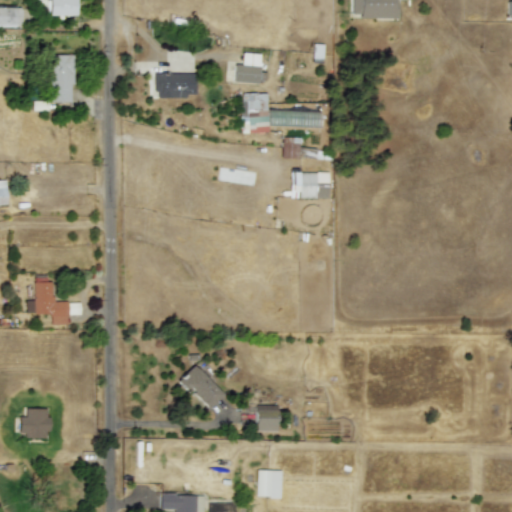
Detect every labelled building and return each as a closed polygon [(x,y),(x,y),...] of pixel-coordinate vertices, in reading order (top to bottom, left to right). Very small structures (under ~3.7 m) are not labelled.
[(74,0),(33,0),(33,1),(45,1),(45,15),(74,15),(74,0)] [(349,0),(349,18),(392,18),(392,0),(349,0)] [(0,26),(13,26),(13,8),(0,7),(0,26)] [(231,82),(257,83),(258,54),(240,53),(239,64),(232,64),(231,82)] [(68,102),(68,84),(72,84),(73,55),(49,54),(48,101),(68,102)] [(191,97),(191,73),(150,73),(150,96),(191,97)] [(265,93),(238,93),(237,132),(264,132),(265,93)] [(279,157),(295,158),(296,137),(280,137),(279,157)] [(313,198),(313,183),(325,183),(326,173),(288,172),(287,197),(313,198)] [(31,300),(24,300),(23,313),(48,314),(48,325),(65,325),(65,302),(48,301),(48,275),(31,275),(31,300)] [(176,381),(204,410),(220,394),(192,366),(176,381)] [(274,431),(274,405),(253,405),(253,431),(274,431)] [(17,416),(16,436),(45,437),(46,408),(22,407),(22,417),(17,416)] [(268,470),(254,470),(253,496),(268,496),(268,470)] [(200,511),(201,495),(158,494),(157,509),(172,509),(172,511),(200,511)]
